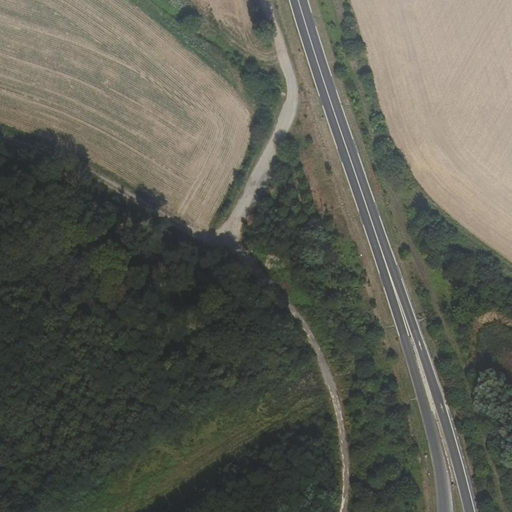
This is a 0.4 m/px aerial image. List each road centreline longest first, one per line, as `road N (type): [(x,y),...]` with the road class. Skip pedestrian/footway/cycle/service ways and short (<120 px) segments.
road 1 (unclassified): [(344,511),(337,429),(303,335),(233,262),(67,165),(0,142)]
road 2 (track): [(503,511),(460,361),(402,238),(338,0)]
road 3 (trunk): [(394,289),(300,0)]
road 4 (track): [(221,255),(287,113),(291,88),(266,0)]
road 5 (trunk): [(468,511),(435,385),(394,289)]
road 6 (trunk): [(394,289),(436,435),(446,511)]
